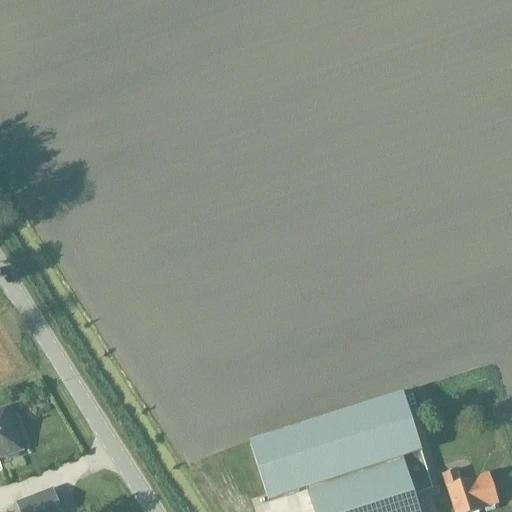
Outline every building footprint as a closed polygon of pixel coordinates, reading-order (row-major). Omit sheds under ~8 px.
[(402,396),(250,445),(268,502),(305,490),(400,459),(420,453),(407,413),(417,410),(412,393),(402,396)] [(0,459),(21,452),(6,406),(0,408),(0,459)] [(420,453),(400,459),(413,496),(432,490),(423,464),(420,453)] [(400,459),(305,490),(312,511),(417,511),(413,496),(400,459)] [(483,511),(497,508),(486,476),(456,486),(453,475),(440,479),(451,511),(483,511)] [(60,511),(53,492),(16,506),(18,511),(60,511)]
